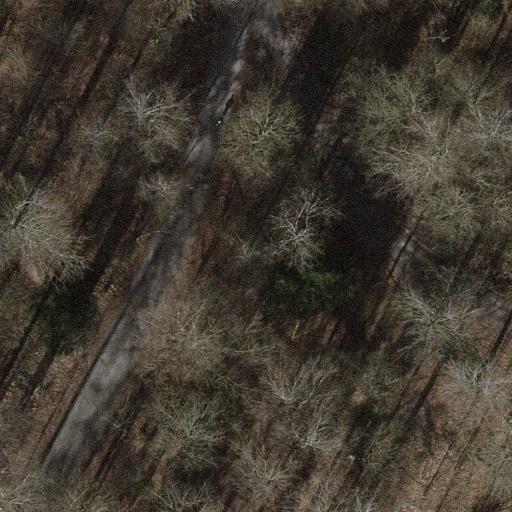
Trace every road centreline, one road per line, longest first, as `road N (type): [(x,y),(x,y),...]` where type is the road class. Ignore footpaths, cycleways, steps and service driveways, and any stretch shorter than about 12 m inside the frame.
road 1 (unclassified): [(225,0),(223,80),(48,511)]
road 2 (track): [(236,0),(266,28),(325,150),(364,184),(511,271)]
